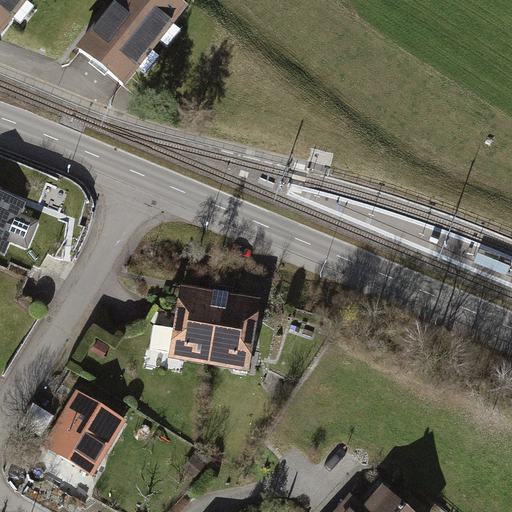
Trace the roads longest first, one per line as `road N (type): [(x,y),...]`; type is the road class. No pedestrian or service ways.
road 1 (secondary): [(511,329),(146,177)]
road 2 (residential): [(146,177),(91,278),(0,414)]
road 3 (secondary): [(146,177),(0,118)]
road 4 (unknown): [(214,511),(347,479)]
